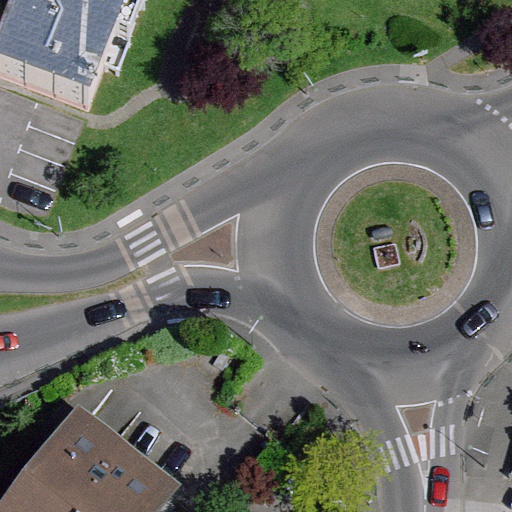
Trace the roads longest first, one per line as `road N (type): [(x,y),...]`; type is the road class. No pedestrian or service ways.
road 1 (tertiary): [(333,141),(126,254),(59,271),(0,268)]
road 2 (tertiary): [(0,350),(170,294),(244,288),(289,298)]
road 3 (tertiary): [(333,141),(308,162),(283,203),(276,252),(289,298)]
road 4 (tertiary): [(491,167),(450,135),(417,125),(365,127),(333,141)]
road 5 (residential): [(427,511),(447,440),(458,348)]
road 6 (residential): [(357,357),(419,511)]
